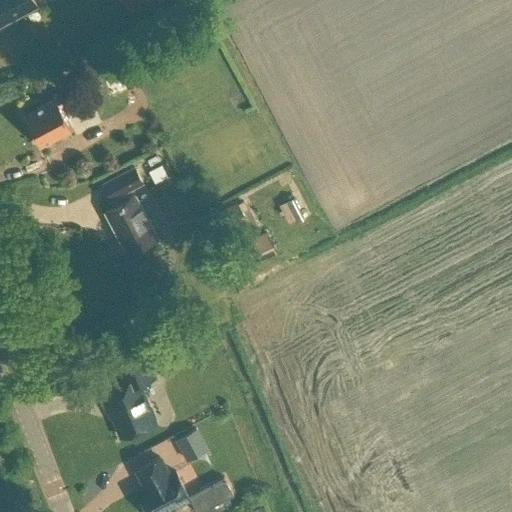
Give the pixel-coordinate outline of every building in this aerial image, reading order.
[(0,0),(0,25),(37,6),(34,0),(0,0)] [(161,0),(124,0),(132,15),(161,0)] [(53,94),(55,98),(24,115),(39,145),(72,128),(61,108),(78,99),(71,85),(53,94)] [(163,155),(149,161),(158,180),(171,174),(163,155)] [(106,210),(128,252),(156,237),(134,195),(128,198),(125,191),(142,182),(134,167),(103,183),(111,198),(112,197),(116,204),(106,210)] [(304,218),(294,197),(280,204),(289,222),(296,218),(298,221),(304,218)] [(239,203),(204,222),(213,240),(248,221),(243,212),(249,209),(245,202),(239,204),(239,203)] [(267,232),(234,249),(243,268),(276,251),(267,232)] [(124,382),(99,392),(106,410),(110,409),(121,436),(155,422),(139,383),(155,376),(145,352),(116,363),(124,382)] [(198,427),(175,439),(186,460),(209,448),(198,427)] [(159,456),(137,468),(146,486),(138,491),(149,511),(160,511),(190,496),(188,493),(175,470),(169,474),(159,456)] [(188,493),(190,496),(198,511),(200,511),(232,495),(221,474),(188,493)]
